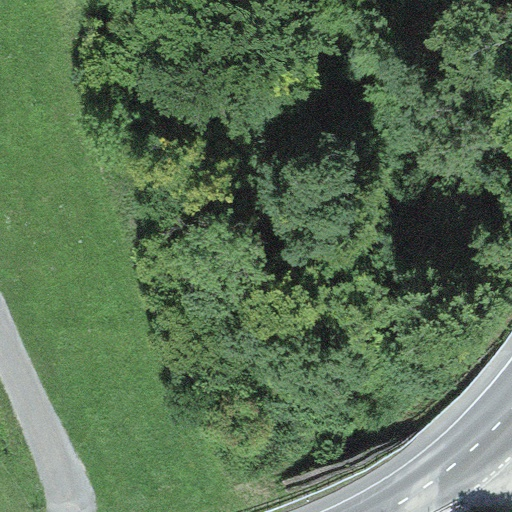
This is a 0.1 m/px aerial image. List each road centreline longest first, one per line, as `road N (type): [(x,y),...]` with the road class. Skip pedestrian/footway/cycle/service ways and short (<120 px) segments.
road 1 (unclassified): [(74,511),(0,325)]
road 2 (secondary): [(388,511),(459,464),(511,412)]
